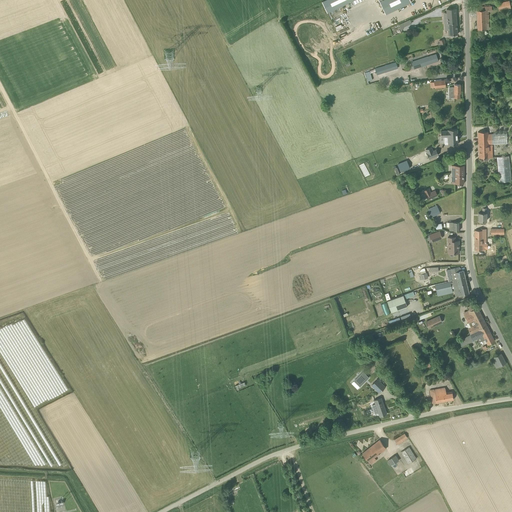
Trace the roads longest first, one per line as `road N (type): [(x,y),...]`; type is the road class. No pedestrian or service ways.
road 1 (unclassified): [(161,511),(279,452),(511,398)]
road 2 (unclassified): [(511,361),(481,304),(468,247),(466,0)]
road 3 (track): [(0,86),(100,281)]
